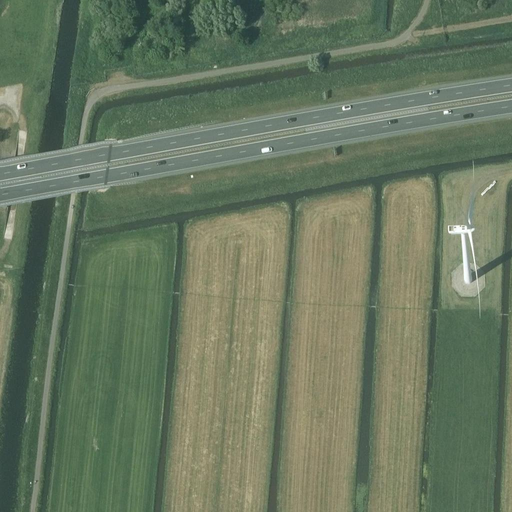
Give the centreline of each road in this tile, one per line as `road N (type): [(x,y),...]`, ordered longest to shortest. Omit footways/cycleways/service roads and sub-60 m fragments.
road 1 (trunk): [(511,85),(0,174)]
road 2 (trunk): [(0,195),(511,107)]
road 3 (track): [(0,105),(15,109),(23,125),(7,239)]
